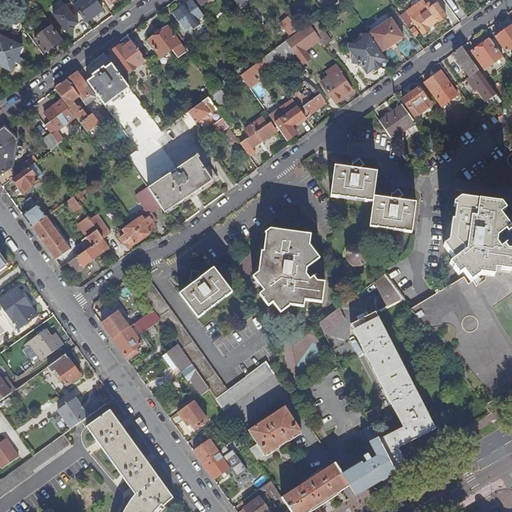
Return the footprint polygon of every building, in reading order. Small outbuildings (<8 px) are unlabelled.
[(63,0),(60,0),(48,8),(65,35),(80,26),(63,0)] [(83,0),(75,7),(87,23),(103,11),(94,0),(83,0)] [(203,16),(192,0),(172,15),(184,30),(203,16)] [(239,7),(233,0),(227,0),(226,1),(234,10),(239,7)] [(429,10),(437,4),(433,0),(427,0),(424,3),(429,10)] [(400,17),(407,26),(413,22),(422,34),(429,29),(428,27),(437,21),(439,22),(446,17),(437,4),(429,10),(424,3),(422,1),(421,2),(413,7),(400,17)] [(44,23),(48,19),(43,12),(38,16),(44,23)] [(300,31),(289,16),(282,21),(293,36),(300,31)] [(369,33),(382,52),(404,37),(391,19),(369,33)] [(321,40),(324,46),(331,41),(315,20),(309,25),(321,40)] [(293,36),(286,41),(295,54),(297,57),(305,51),(321,40),(309,25),(300,31),(293,36)] [(511,25),(495,37),(506,53),(511,48),(511,25)] [(36,39),(46,53),(62,41),(52,27),(36,39)] [(184,41),(180,35),(176,38),(168,27),(149,42),(161,58),(172,50),(178,58),(186,52),(180,44),(184,41)] [(367,74),(387,60),(382,52),(369,33),(365,27),(360,31),(360,34),(363,34),(362,39),(349,48),(353,54),(352,60),(357,60),(359,62),(358,65),(361,65),(367,74)] [(0,66),(2,67),(11,72),(15,63),(19,65),(21,59),(18,57),(23,48),(0,36),(0,66)] [(484,69),(502,56),(490,39),(472,52),(484,69)] [(274,50),(272,52),(268,55),(264,57),(263,58),(267,64),(269,67),(281,59),(284,63),(295,54),(286,41),(274,50)] [(120,46),(118,43),(109,50),(128,75),(146,61),(132,42),(125,47),(123,44),(120,46)] [(462,47),(453,53),(470,77),(475,73),(477,76),(472,80),(487,101),(496,95),(462,47)] [(297,57),(303,65),(311,59),(305,51),(297,57)] [(260,52),(241,67),(244,72),(263,58),(264,57),(260,52)] [(244,72),(240,75),(249,87),(257,81),(252,75),(267,64),(263,58),(244,72)] [(106,107),(130,89),(111,65),(87,82),(102,102),(106,107)] [(337,67),(330,72),(332,76),(329,78),(321,84),(336,104),(353,92),(342,77),(344,77),(337,67)] [(441,71),(424,84),(441,107),(458,95),(441,71)] [(73,77),(68,81),(80,97),(79,98),(82,101),(83,101),(89,97),(83,89),(87,86),(77,73),(73,77)] [(215,75),(212,78),(220,90),(227,85),(224,81),(220,83),(215,75)] [(87,132),(99,124),(93,115),(88,118),(80,108),(77,107),(73,102),(79,98),(80,97),(68,81),(55,90),(80,124),(87,132)] [(92,94),(87,86),(83,89),(89,97),(92,94)] [(431,100),(421,86),(402,100),(415,118),(431,106),(428,102),(431,100)] [(511,88),(499,99),(501,102),(511,93),(511,88)] [(220,90),(213,95),(221,106),(228,101),(220,90)] [(296,92),(290,96),(293,100),(295,103),(301,99),(300,97),(296,92)] [(305,117),(309,122),(312,120),(309,117),(326,105),(320,95),(318,97),(316,95),(306,102),(302,96),(300,97),(301,99),(295,103),(297,107),(305,117)] [(208,99),(188,113),(196,123),(209,114),(210,115),(216,110),(208,99)] [(44,114),(51,122),(57,131),(75,118),(62,101),(54,107),(57,111),(55,112),(52,108),(44,114)] [(103,115),(109,111),(106,107),(102,102),(96,106),(103,115)] [(269,117),(287,141),(296,134),(292,129),(298,125),(296,123),(305,117),(297,107),(295,108),(290,102),(269,117)] [(402,105),(379,122),(392,139),(415,123),(402,105)] [(186,115),(182,118),(190,130),(197,125),(196,123),(188,113),(186,115)] [(240,144),(249,156),(255,152),(252,148),(276,131),(271,123),(268,125),(263,118),(245,131),(249,138),(246,140),(240,144)] [(228,128),(222,119),(218,122),(217,120),(215,122),(216,123),(214,125),(220,133),(223,131),(228,128)] [(62,140),(63,139),(57,131),(51,122),(46,126),(51,133),(58,143),(62,140)] [(0,183),(0,184),(3,187),(13,179),(18,176),(13,169),(12,168),(13,167),(15,157),(20,157),(22,156),(23,152),(21,150),(16,149),(18,140),(4,128),(0,130),(0,183)] [(228,128),(223,131),(232,143),(236,140),(228,128)] [(52,151),(60,145),(58,143),(51,133),(43,139),(52,151)] [(62,140),(68,148),(71,146),(65,138),(63,139),(62,140)] [(60,145),(64,151),(68,148),(62,140),(58,143),(60,145)] [(28,168),(35,163),(38,161),(34,155),(24,162),(28,168)] [(148,189),(161,208),(165,213),(212,182),(212,181),(216,178),(210,169),(205,171),(197,159),(199,158),(197,156),(174,171),(173,169),(168,172),(169,174),(148,189)] [(13,169),(18,176),(28,168),(24,162),(23,161),(13,169)] [(18,176),(13,179),(23,194),(39,182),(38,180),(44,176),(35,163),(28,168),(18,176)] [(377,173),(334,167),(330,196),(373,202),(369,227),(411,233),(415,203),(373,197),(377,173)] [(138,220),(132,224),(143,239),(157,229),(149,217),(151,216),(150,215),(161,208),(148,189),(147,188),(135,196),(144,209),(136,216),(138,220)] [(73,197),(67,201),(75,212),(81,207),(76,200),(73,197)] [(511,250),(508,250),(506,250),(503,247),(499,249),(496,244),(496,237),(505,231),(506,232),(509,230),(498,215),(505,210),(500,204),(459,199),(454,202),(453,207),(456,208),(455,221),(451,221),(449,242),(444,246),(454,260),(450,263),(458,275),(462,272),(470,282),(475,279),(478,284),(489,275),(496,276),(498,272),(511,273),(511,250)] [(30,209),(23,215),(26,220),(32,228),(47,217),(47,216),(42,209),(40,211),(38,209),(33,212),(30,209)] [(90,220),(103,238),(111,233),(97,215),(90,220)] [(47,217),(32,228),(53,257),(56,260),(71,249),(47,217)] [(82,241),(88,249),(103,238),(90,220),(88,217),(80,223),(84,227),(81,229),(87,237),(82,241)] [(143,239),(132,224),(116,235),(119,239),(121,237),(129,248),(143,239)] [(305,300),(315,302),(320,303),(324,283),(316,281),(313,277),(309,280),(305,274),(306,268),(318,259),(308,246),(310,235),(273,229),(267,234),(266,235),(262,252),(264,252),(259,272),(253,276),(263,291),(259,294),(264,301),(268,305),(272,302),(280,313),(288,306),(290,305),(303,307),(305,300)] [(88,249),(69,263),(77,274),(84,268),(83,267),(109,247),(103,238),(88,249)] [(366,257),(366,256),(366,254),(366,252),(365,251),(364,249),(363,248),(362,247),(360,246),(359,245),(357,245),(355,245),(354,245),(352,246),(351,247),(349,248),(348,249),(347,250),(346,252),(346,253),(346,255),(346,257),(346,258),(347,260),(348,261),(349,263),(350,264),(352,265),(353,265),(355,265),(357,266),(358,265),(360,265),(361,264),(363,263),(364,262),(365,260),(366,259),(366,257)] [(217,289),(223,299),(231,293),(214,269),(206,274),(211,280),(217,289)] [(198,272),(191,272),(191,271),(190,272),(190,277),(188,278),(189,280),(192,283),(192,284),(199,279),(198,277),(198,272)] [(475,279),(470,282),(467,284),(464,278),(453,284),(454,284),(411,310),(421,323),(426,330),(427,329),(484,405),(511,388),(511,273),(498,272),(496,276),(489,275),(478,284),(475,279)] [(180,293),(190,307),(217,289),(211,280),(206,274),(199,279),(192,284),(180,293)] [(403,299),(384,274),(374,282),(387,307),(403,299)] [(147,278),(136,286),(137,288),(146,301),(148,303),(159,295),(147,278)] [(9,286),(0,293),(0,303),(12,320),(31,307),(20,293),(23,291),(20,287),(13,291),(9,286)] [(137,288),(132,292),(141,305),(146,301),(137,288)] [(197,317),(223,299),(217,289),(190,307),(197,317)] [(175,317),(159,295),(148,303),(153,310),(160,320),(164,325),(175,317)] [(339,308),(327,318),(319,324),(325,335),(345,320),(339,308)] [(153,310),(134,324),(141,333),(160,320),(153,310)] [(118,312),(101,324),(107,332),(112,339),(130,327),(131,326),(129,323),(127,325),(118,312)] [(138,320),(132,313),(128,316),(134,323),(138,320)] [(403,427),(378,440),(395,472),(407,465),(398,448),(435,429),(375,313),(351,325),(403,427)] [(171,335),(178,345),(181,349),(192,341),(175,317),(164,325),(164,326),(168,331),(171,335)] [(134,324),(131,326),(130,327),(136,336),(141,333),(134,324)] [(156,340),(168,331),(164,326),(153,334),(156,340)] [(130,327),(112,339),(122,353),(125,356),(136,348),(142,344),(136,336),(130,327)] [(29,342),(41,361),(63,345),(58,338),(54,342),(50,337),(46,330),(29,342)] [(181,349),(193,366),(198,373),(209,366),(192,341),(181,349)] [(178,345),(164,355),(174,370),(178,368),(182,373),(193,366),(181,349),(178,345)] [(136,348),(125,356),(127,360),(138,352),(136,348)] [(65,355),(47,367),(51,373),(55,370),(59,375),(56,377),(59,381),(62,379),(66,385),(80,376),(65,355)] [(216,399),(224,411),(275,374),(267,363),(227,391),(216,399)] [(193,366),(182,373),(188,381),(190,380),(201,396),(210,390),(205,383),(198,373),(193,366)] [(205,383),(210,390),(214,396),(216,399),(227,391),(209,366),(198,373),(205,383)] [(0,400),(14,391),(15,390),(10,384),(6,386),(2,381),(0,378),(0,400)] [(6,378),(2,381),(6,386),(10,384),(6,378)] [(57,411),(71,430),(88,417),(75,399),(57,411)] [(193,401),(178,412),(188,426),(191,424),(195,429),(207,421),(193,401)] [(257,445),(250,450),(257,461),(301,432),(284,407),(277,412),(278,413),(257,428),(256,427),(248,432),(257,445)] [(375,408),(365,414),(369,421),(379,416),(375,408)] [(157,511),(159,510),(167,503),(172,498),(110,411),(87,428),(123,478),(135,495),(126,509),(124,511),(157,511)] [(227,415),(214,424),(218,430),(231,421),(227,415)] [(367,437),(375,433),(371,425),(363,429),(367,437)] [(375,433),(367,437),(377,456),(362,465),(361,463),(350,470),(342,474),(342,475),(349,485),(356,495),(363,491),(395,472),(378,440),(375,433)] [(0,511),(0,498),(72,447),(64,435),(0,480),(0,511)] [(5,437),(0,440),(0,467),(1,469),(19,455),(5,437)] [(210,440),(194,452),(202,463),(218,452),(210,440)] [(218,452),(202,463),(213,479),(229,468),(218,452)] [(342,475),(342,474),(335,464),(330,467),(282,498),(287,505),(289,508),(291,511),(305,511),(335,493),(344,487),(349,485),(342,475)] [(243,502),(258,491),(249,479),(234,491),(242,502),(243,502)] [(260,499),(275,488),(271,481),(258,491),(243,502),(246,507),(259,498),(260,499)] [(287,505),(282,498),(280,496),(273,501),(279,511),(283,511),(289,508),(287,505)] [(263,503),(260,499),(259,498),(246,507),(244,508),(246,511),(271,511),(264,503),(263,503)]
